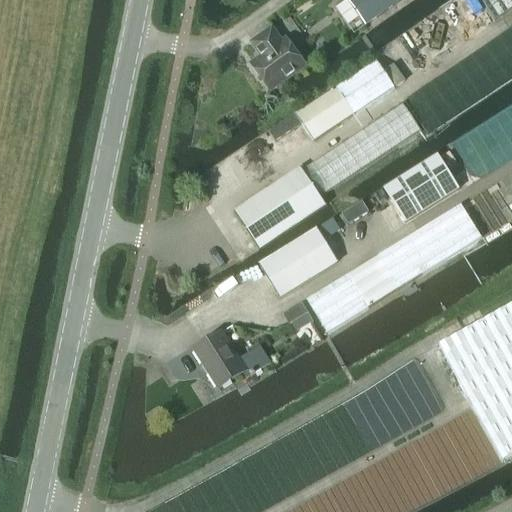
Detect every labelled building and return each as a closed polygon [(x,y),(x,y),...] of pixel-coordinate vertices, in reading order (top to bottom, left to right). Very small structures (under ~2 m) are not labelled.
[(348,0),(347,1),(365,27),(404,0),(348,0)] [(511,0),(479,0),(494,22),(511,9),(511,0)] [(250,68),(270,95),(305,69),(286,43),(282,46),(272,32),(251,47),(261,60),(250,68)] [(375,64),(296,117),(296,116),(269,134),(275,144),(302,126),(313,144),(393,91),(405,83),(393,66),(382,74),(375,64)] [(233,216),(257,252),(324,207),(308,182),(309,180),(321,198),(421,132),(404,106),(304,172),(304,173),(303,174),(302,172),(233,216)] [(438,157),(383,191),(405,225),(459,191),(438,157)] [(362,204),(341,217),(348,227),(369,215),(362,204)] [(306,303),(326,336),(460,253),(481,240),(460,207),(439,220),(306,303)] [(279,302),(339,266),(317,230),(258,266),(279,302)] [(511,305),(438,346),(502,462),(511,456),(511,305)] [(289,326),(307,315),(301,306),(283,317),(289,326)] [(297,334),(314,324),(308,316),(292,326),(297,334)] [(193,352),(217,391),(241,375),(245,381),(270,366),(259,349),(238,362),(220,335),(193,352)]
